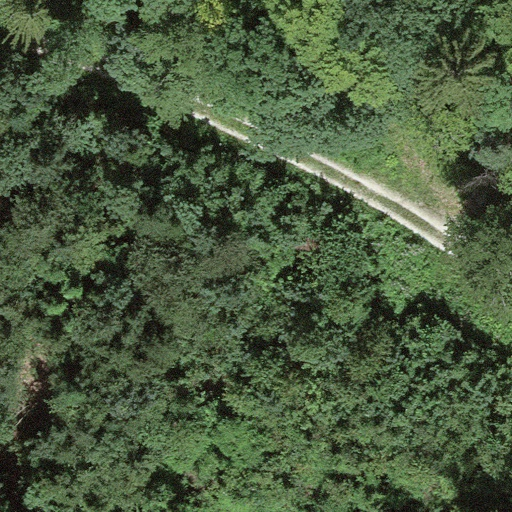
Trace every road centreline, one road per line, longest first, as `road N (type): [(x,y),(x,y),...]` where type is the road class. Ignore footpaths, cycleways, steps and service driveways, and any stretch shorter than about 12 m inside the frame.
road 1 (track): [(0,43),(92,64),(298,155),(455,243),(511,285)]
road 2 (track): [(455,243),(310,0)]
